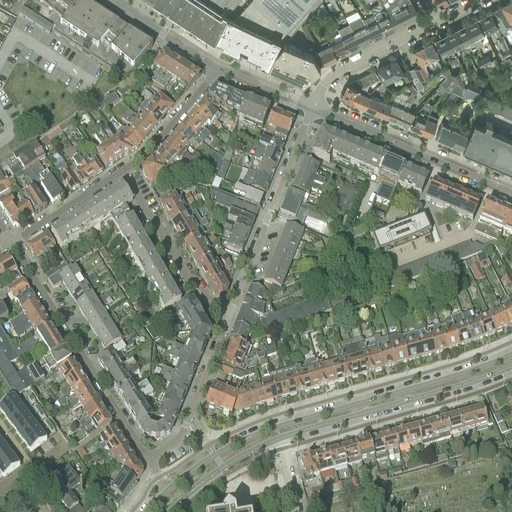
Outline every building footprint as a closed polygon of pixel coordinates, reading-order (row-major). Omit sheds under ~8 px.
[(35,0),(36,0),(37,0),(62,19),(64,21),(79,0),(78,0),(35,0)] [(53,28),(48,34),(49,35),(50,32),(52,33),(52,34),(84,55),(89,58),(94,53),(96,50),(98,48),(99,46),(101,44),(117,25),(112,22),(79,0),(64,21),(62,19),(53,28)] [(215,39),(216,40),(220,31),(227,17),(226,16),(240,0),(151,0),(214,42),(215,39)] [(283,42),(321,0),(253,0),(235,20),(233,20),(230,18),(227,17),(220,31),(216,40),(219,41),(222,42),(221,45),(222,45),(237,52),(239,48),(246,51),(254,54),(253,57),(260,60),(268,64),(267,66),(268,67),(274,52),(283,42)] [(378,0),(380,2),(383,8),(387,15),(388,15),(395,29),(407,23),(399,9),(411,3),(409,0),(378,0)] [(511,0),(502,6),(511,25),(511,0)] [(370,8),(373,14),(383,8),(380,2),(370,8)] [(322,3),(313,13),(316,18),(327,12),(322,3)] [(411,4),(411,3),(399,9),(407,23),(418,17),(411,4)] [(511,25),(502,6),(493,11),(504,35),(509,32),(511,38),(511,37),(511,25)] [(53,28),(22,8),(18,15),(48,34),(53,28)] [(346,15),(348,21),(361,17),(359,11),(346,15)] [(491,12),(479,18),(486,32),(492,29),(496,38),(497,38),(502,35),(497,26),(498,26),(491,12)] [(381,13),(374,16),(376,20),(377,21),(383,35),(386,34),(395,29),(388,15),(387,15),(383,17),(381,13)] [(376,20),(374,16),(362,22),(372,41),(383,35),(376,20)] [(372,41),(362,22),(360,17),(348,23),(353,33),(360,47),(372,41)] [(477,18),(466,24),(476,45),(482,42),(479,36),(485,33),(477,18)] [(313,48),(317,46),(305,24),(301,26),(313,48)] [(349,24),(338,29),(342,38),(341,38),(348,52),(360,47),(353,33),(349,24)] [(466,24),(456,29),(463,43),(466,48),(467,50),(476,45),(466,24)] [(128,32),(117,25),(101,44),(110,51),(112,50),(128,32)] [(456,29),(446,34),(457,55),(461,53),(460,51),(466,48),(463,43),(456,29)] [(94,53),(89,58),(116,75),(117,77),(116,78),(131,70),(147,52),(148,51),(151,49),(152,47),(151,47),(150,46),(149,47),(129,34),(130,33),(128,32),(112,50),(110,51),(101,44),(99,46),(98,48),(96,50),(94,53)] [(331,34),(326,36),(328,40),(330,44),(335,41),(333,37),(331,34)] [(457,55),(446,34),(435,40),(442,55),(448,52),(451,58),(456,56),(457,55)] [(502,35),(497,38),(503,50),(508,48),(502,35)] [(335,41),(330,44),(337,58),(348,52),(341,38),(335,41)] [(312,55),(311,56),(312,56),(312,55),(316,62),(316,63),(317,63),(318,66),(318,67),(319,66),(319,67),(337,58),(330,44),(328,40),(326,42),(321,44),(323,47),(318,49),(319,52),(313,55),(312,55)] [(433,41),(423,46),(434,67),(438,75),(442,72),(440,69),(439,69),(438,68),(440,66),(436,58),(440,55),(438,50),(433,41)] [(274,52),(268,67),(303,81),(320,68),(319,67),(319,66),(318,67),(318,66),(317,63),(316,63),(316,62),(312,55),(312,56),(311,56),(312,55),(283,42),(274,52)] [(419,65),(408,71),(413,80),(418,91),(423,87),(420,80),(430,75),(428,71),(434,67),(423,46),(412,51),(419,65)] [(503,50),(501,51),(504,57),(511,54),(508,48),(503,50)] [(150,88),(155,92),(174,62),(157,51),(151,60),(157,64),(153,69),(159,73),(150,88)] [(489,55),(483,58),(486,64),(492,61),(489,55)] [(483,58),(477,61),(481,67),(486,64),(483,58)] [(396,60),(377,69),(384,82),(402,73),(400,69),(396,60)] [(171,81),(176,83),(185,69),(174,62),(155,92),(162,96),(171,81)] [(442,72),(441,73),(446,78),(451,74),(447,67),(442,72)] [(185,69),(176,83),(180,86),(171,97),(174,99),(170,104),(173,106),(198,77),(185,69)] [(378,77),(374,71),(347,84),(359,89),(372,82),(377,80),(378,77)] [(402,73),(406,81),(411,79),(407,71),(402,73)] [(464,71),(458,73),(461,79),(466,77),(464,71)] [(458,73),(451,76),(453,78),(456,85),(464,88),(461,79),(458,73)] [(446,78),(439,86),(445,90),(449,84),(447,83),(453,78),(451,76),(451,74),(446,78)] [(377,80),(372,82),(377,88),(382,83),(378,77),(377,80)] [(449,84),(445,90),(451,94),(456,85),(453,78),(447,83),(449,84)] [(382,83),(377,88),(383,94),(386,88),(382,83)] [(343,91),(340,96),(342,97),(341,98),(353,103),(359,89),(347,84),(344,91),(343,91)] [(411,84),(407,87),(413,96),(417,92),(411,84)] [(451,94),(445,104),(450,106),(456,94),(464,98),(467,90),(464,88),(456,85),(451,94)] [(441,95),(445,90),(439,86),(434,90),(441,95)] [(122,89),(116,93),(122,98),(126,93),(122,89)] [(206,98),(223,111),(229,95),(214,89),(206,98)] [(359,89),(353,103),(365,108),(370,96),(369,95),(370,94),(359,89)] [(144,93),(140,97),(145,102),(164,117),(171,108),(158,97),(154,102),(150,99),(151,98),(145,92),(144,93)] [(392,105),(387,117),(398,122),(407,101),(409,99),(408,98),(408,96),(399,93),(397,94),(396,96),(395,96),(393,100),(391,105),(392,105)] [(109,97),(107,99),(108,101),(110,103),(112,105),(118,101),(117,99),(114,94),(109,97)] [(223,111),(236,122),(245,101),(229,95),(223,111)] [(370,96),(365,108),(376,113),(381,100),(370,96)] [(407,101),(398,122),(408,127),(414,113),(408,110),(410,105),(416,99),(413,96),(409,99),(407,101)] [(481,106),(505,117),(509,108),(485,97),(481,106)] [(102,101),(101,102),(104,108),(105,109),(112,105),(110,103),(108,101),(107,99),(103,101),(102,101)] [(205,100),(197,109),(220,128),(224,124),(220,120),(217,123),(214,120),(216,117),(214,116),(218,111),(213,106),(205,100)] [(381,100),(376,113),(387,117),(392,105),(391,105),(381,100)] [(245,101),(236,122),(237,123),(237,121),(265,132),(263,138),(283,147),(294,121),(273,112),(269,111),(245,101)] [(104,108),(101,102),(93,107),(97,113),(104,108)] [(144,104),(138,111),(143,116),(156,127),(164,117),(145,102),(144,104)] [(414,118),(410,127),(420,132),(427,115),(429,115),(430,111),(421,107),(416,113),(414,118)] [(197,109),(190,118),(203,129),(207,124),(209,126),(211,124),(214,126),(212,129),(216,133),(220,128),(197,109)] [(128,111),(124,115),(126,116),(127,117),(148,136),(156,127),(143,116),(139,120),(137,118),(133,116),(130,113),(129,112),(128,111)] [(124,115),(121,120),(122,121),(126,124),(129,127),(131,129),(128,133),(141,144),(148,136),(127,117),(126,116),(124,115)] [(427,115),(420,132),(431,136),(437,122),(432,120),(433,117),(429,115),(427,115)] [(190,118),(182,127),(202,144),(210,135),(203,129),(190,118)] [(67,129),(73,125),(71,121),(65,125),(67,129)] [(511,171),(511,142),(489,132),(492,124),(486,122),(483,130),(472,125),(468,135),(468,134),(461,149),(511,171)] [(442,123),(436,139),(449,144),(455,129),(442,123)] [(58,129),(61,134),(67,129),(65,125),(58,129)] [(97,132),(91,135),(101,151),(96,155),(105,169),(128,154),(118,140),(114,143),(106,131),(105,131),(103,127),(97,131),(97,132)] [(182,127),(174,136),(187,147),(191,143),(193,144),(197,147),(198,148),(201,144),(182,127)] [(117,133),(115,136),(118,140),(128,154),(137,148),(141,144),(128,133),(121,128),(117,133)] [(46,137),(50,143),(62,135),(61,134),(58,129),(46,137)] [(455,129),(449,144),(461,149),(468,134),(455,129)] [(315,146),(311,156),(321,160),(329,164),(332,157),(339,140),(321,133),(315,146)] [(230,137),(226,148),(231,150),(236,136),(232,134),(230,137)] [(174,136),(166,145),(189,164),(189,165),(189,164),(190,164),(193,160),(188,157),(185,154),(183,152),(187,147),(174,136)] [(35,144),(39,150),(50,143),(46,137),(35,144)] [(261,139),(258,146),(266,149),(266,148),(280,154),(283,148),(261,139)] [(332,157),(355,167),(362,150),(339,140),(332,157)] [(35,144),(28,149),(36,163),(38,162),(44,158),(39,150),(35,144)] [(80,145),(72,150),(73,151),(77,158),(91,179),(102,172),(97,163),(94,159),(89,162),(84,154),(85,154),(80,147),(80,145)] [(166,145),(158,155),(172,166),(176,161),(178,163),(180,160),(183,163),(181,165),(185,169),(186,168),(191,172),(194,169),(189,164),(166,145)] [(253,159),(261,162),(276,168),(278,163),(280,160),(279,160),(282,155),(280,154),(266,148),(266,149),(258,146),(253,159)] [(224,155),(222,161),(229,164),(231,157),(230,156),(232,150),(231,150),(226,148),(224,155)] [(28,149),(0,166),(0,186),(4,184),(8,182),(2,172),(1,171),(6,168),(6,170),(8,172),(12,178),(20,173),(28,168),(34,164),(36,163),(28,149)] [(355,167),(377,177),(385,160),(362,150),(355,167)] [(67,155),(65,156),(70,164),(72,163),(74,166),(69,169),(72,174),(75,177),(80,186),(91,179),(77,158),(73,151),(67,155)] [(219,151),(216,155),(219,158),(221,160),(222,161),(224,155),(219,151)] [(158,155),(151,164),(173,183),(177,178),(173,175),(171,177),(168,175),(170,172),(168,170),(172,166),(158,155)] [(219,158),(210,168),(215,172),(215,171),(217,172),(222,161),(221,160),(219,158)] [(253,159),(248,172),(270,181),(272,177),(273,177),(274,174),(276,168),(261,162),(253,159)] [(385,160),(377,177),(378,177),(375,184),(381,186),(364,225),(383,218),(397,185),(404,168),(385,160)] [(304,161),(299,173),(325,183),(327,177),(317,173),(319,168),(304,161)] [(34,164),(41,176),(45,173),(38,162),(36,163),(34,164)] [(58,166),(55,168),(57,172),(60,170),(64,176),(60,179),(64,185),(69,193),(78,187),(73,179),(63,163),(58,166)] [(34,164),(28,168),(33,175),(38,183),(40,187),(45,193),(52,204),(60,199),(62,198),(63,198),(62,197),(57,189),(46,172),(45,173),(41,176),(34,164)] [(143,169),(142,174),(151,190),(160,179),(169,187),(173,183),(151,164),(143,169)] [(28,168),(20,173),(23,178),(27,176),(28,177),(33,175),(28,168)] [(205,175),(211,180),(215,172),(210,168),(205,175)] [(427,178),(404,168),(397,185),(420,195),(427,178)] [(248,172),(242,185),(250,189),(250,190),(255,192),(264,196),(265,194),(266,194),(267,190),(270,182),(270,181),(248,172)] [(217,173),(214,178),(221,181),(224,176),(217,173)] [(325,183),(299,173),(292,190),(308,196),(310,190),(320,194),(323,195),(325,189),(323,188),(325,183)] [(27,176),(23,178),(28,178),(33,187),(38,183),(33,175),(28,177),(27,176)] [(424,202),(432,205),(472,222),(481,201),(433,181),(426,198),(424,202)] [(342,184),(339,189),(358,197),(363,186),(355,183),(353,188),(342,184)] [(45,209),(41,201),(31,186),(21,193),(35,215),(45,209)] [(120,207),(123,205),(124,208),(132,203),(122,187),(115,191),(114,189),(103,195),(105,198),(91,207),(101,223),(109,218),(122,209),(120,207)] [(245,198),(243,202),(259,208),(263,198),(235,187),(233,193),(245,198)] [(254,221),(259,209),(258,209),(259,208),(243,202),(210,189),(208,192),(211,204),(230,212),(254,221)] [(345,211),(351,213),(352,214),(358,197),(339,189),(332,206),(345,211)] [(288,192),(283,203),(299,210),(301,205),(304,198),(288,192)] [(159,204),(165,215),(191,200),(188,195),(184,197),(185,200),(181,202),(180,200),(178,201),(174,195),(159,204)] [(7,199),(0,202),(0,206),(13,228),(16,228),(25,222),(24,222),(32,217),(27,208),(23,202),(21,204),(20,204),(17,206),(15,203),(15,201),(13,203),(9,197),(7,199)] [(165,215),(171,225),(187,216),(193,213),(189,207),(194,205),(191,200),(165,215)] [(283,203),(279,214),(288,218),(286,222),(288,223),(296,226),(298,222),(302,224),(305,216),(306,212),(299,210),(283,203)] [(492,241),(496,243),(501,232),(509,213),(486,203),(473,233),(492,241)] [(301,205),(299,210),(306,212),(310,214),(317,217),(320,211),(306,206),(305,207),(301,205)] [(389,206),(387,211),(400,217),(402,212),(389,206)] [(81,236),(101,223),(91,207),(82,213),(81,211),(76,214),(76,213),(74,215),(76,217),(70,221),(81,236)] [(109,218),(116,229),(132,220),(127,212),(124,213),(122,209),(109,218)] [(351,213),(345,211),(340,224),(345,227),(351,213)] [(187,216),(171,225),(177,235),(198,223),(200,222),(198,217),(194,212),(193,213),(187,216)] [(228,217),(227,219),(231,221),(235,222),(236,222),(234,228),(249,234),(254,221),(230,212),(228,216),(228,217)] [(511,214),(509,213),(501,232),(502,233),(507,234),(510,236),(511,237),(511,235),(511,214)] [(384,232),(371,237),(378,253),(430,233),(423,217),(411,222),(410,219),(383,230),(384,232)] [(116,229),(128,250),(144,241),(138,231),(140,230),(138,225),(137,223),(134,225),(132,220),(116,229)] [(198,223),(177,235),(183,246),(199,237),(204,234),(202,230),(201,229),(201,228),(202,228),(206,226),(207,225),(204,220),(203,221),(202,221),(200,222),(198,223)] [(61,249),(81,236),(70,221),(62,226),(61,224),(56,227),(54,228),(56,230),(50,234),(61,249)] [(226,223),(224,229),(230,231),(232,226),(226,223)] [(286,227),(282,236),(299,243),(302,233),(286,227)] [(234,228),(230,238),(245,244),(249,234),(234,228)] [(41,236),(35,240),(44,254),(50,251),(55,258),(60,255),(59,254),(51,241),(47,236),(45,233),(41,236)] [(199,237),(183,246),(189,256),(214,242),(215,241),(212,236),(208,239),(204,241),(202,242),(199,237)] [(282,236),(279,246),(295,252),(302,253),(305,245),(299,243),(282,236)] [(245,244),(230,238),(226,248),(241,254),(245,244)] [(214,242),(189,256),(195,267),(211,258),(208,253),(210,251),(208,248),(212,246),(214,249),(218,246),(219,246),(219,240),(219,239),(215,241),(214,242)] [(26,245),(24,246),(38,268),(39,269),(44,266),(39,258),(39,257),(44,254),(35,240),(29,243),(28,243),(28,244),(26,245)] [(328,240),(324,241),(326,247),(331,260),(335,259),(328,240)] [(128,250),(140,271),(156,261),(150,252),(152,251),(150,246),(149,244),(147,245),(144,241),(128,250)] [(492,241),(490,244),(483,247),(485,251),(494,248),(496,243),(492,241)] [(312,246),(314,251),(323,248),(321,242),(312,246)] [(90,248),(93,252),(100,248),(97,243),(90,248)] [(474,256),(472,251),(470,246),(469,243),(464,245),(469,258),(474,256)] [(480,248),(474,244),(470,246),(472,251),(474,256),(485,251),(483,247),(480,248)] [(464,245),(459,247),(464,260),(469,258),(464,245)] [(279,246),(275,255),(291,262),(295,252),(279,246)] [(464,260),(459,247),(453,249),(458,262),(464,260)] [(495,247),(494,249),(495,249),(499,257),(502,256),(503,252),(504,251),(495,247)] [(70,261),(73,265),(91,254),(88,249),(70,261)] [(453,249),(448,251),(453,264),(458,262),(453,249)] [(99,253),(106,265),(111,262),(104,251),(99,253)] [(448,251),(443,253),(448,266),(453,264),(448,251)] [(443,253),(438,255),(443,268),(448,266),(443,253)] [(275,255),(271,265),(287,271),(291,262),(275,255)] [(438,255),(433,257),(438,270),(443,268),(438,255)] [(476,259),(479,266),(488,262),(484,255),(476,259)] [(211,258),(195,267),(201,277),(227,262),(225,259),(224,257),(220,260),(216,262),(214,263),(211,258)] [(433,257),(427,259),(432,272),(438,270),(433,257)] [(7,258),(0,261),(0,273),(3,279),(10,275),(15,283),(21,279),(7,258)] [(422,261),(427,274),(432,272),(427,259),(422,261)] [(475,259),(469,261),(472,268),(469,269),(475,283),(479,281),(481,280),(484,279),(478,265),(475,259)] [(382,270),(394,265),(392,260),(380,264),(382,270)] [(140,271),(152,292),(168,282),(163,273),(165,272),(162,267),(161,265),(159,266),(156,261),(140,271)] [(417,263),(422,276),(427,274),(422,261),(417,263)] [(227,262),(201,277),(208,287),(223,278),(221,275),(220,274),(223,273),(225,270),(226,270),(230,267),(227,262)] [(417,263),(412,265),(417,278),(422,276),(417,263)] [(44,276),(48,282),(69,269),(66,264),(55,271),(54,270),(44,276)] [(108,267),(119,285),(124,282),(112,264),(108,267)] [(271,265),(267,274),(284,280),(287,271),(271,265)] [(396,271),(394,265),(382,270),(389,288),(401,284),(396,271)] [(412,265),(406,267),(411,280),(417,278),(412,265)] [(406,267),(401,269),(406,282),(411,280),(406,267)] [(62,282),(65,287),(80,278),(74,268),(71,270),(70,269),(70,268),(69,269),(48,282),(53,290),(61,285),(60,283),(62,282)] [(401,269),(396,271),(401,284),(406,282),(401,269)] [(267,274),(264,284),(271,287),(280,290),(284,280),(267,274)] [(502,280),(507,288),(511,285),(507,277),(502,280)] [(65,287),(70,296),(92,282),(90,278),(83,283),(80,278),(65,287)] [(223,278),(208,287),(214,299),(222,302),(228,287),(223,278)] [(22,280),(0,293),(0,300),(1,302),(6,299),(5,297),(5,296),(7,295),(8,295),(10,293),(10,295),(12,297),(14,300),(28,291),(22,280)] [(415,282),(415,284),(416,289),(426,287),(423,280),(415,282)] [(70,296),(76,306),(91,296),(88,291),(95,287),(92,282),(70,296)] [(168,282),(152,292),(164,312),(180,303),(175,294),(177,292),(174,288),(175,287),(173,286),(171,287),(168,282)] [(401,287),(404,293),(413,289),(411,283),(401,287)] [(269,292),(271,287),(264,284),(261,289),(269,292)] [(120,287),(132,305),(136,303),(125,285),(120,287)] [(245,300),(263,307),(268,305),(270,305),(269,299),(267,298),(269,293),(250,286),(245,300)] [(271,287),(269,292),(274,294),(274,297),(281,294),(280,290),(271,287)] [(306,288),(300,291),(303,296),(309,294),(306,288)] [(401,295),(399,288),(388,292),(391,300),(401,295)] [(342,289),(325,295),(330,311),(348,304),(342,289)] [(15,309),(13,310),(15,315),(21,311),(35,302),(28,291),(14,300),(16,303),(17,306),(17,308),(16,308),(15,309)] [(303,296),(300,291),(294,293),(296,299),(303,296)] [(242,307),(234,326),(249,331),(252,331),(258,331),(261,330),(264,337),(283,330),(331,312),(330,311),(324,296),(324,295),(272,316),(261,320),(260,319),(254,317),(254,319),(248,316),(250,310),(242,307)] [(76,306),(82,314),(104,301),(101,297),(95,301),(91,296),(76,306)] [(507,298),(497,303),(498,305),(508,326),(511,324),(511,309),(510,305),(508,300),(507,298)] [(180,315),(184,322),(199,313),(191,299),(166,314),(170,320),(180,315)] [(245,300),(242,307),(250,310),(248,316),(254,319),(254,317),(260,319),(261,320),(272,316),(272,315),(271,312),(268,305),(263,307),(245,300)] [(82,314),(88,324),(103,314),(100,309),(107,305),(104,301),(82,314)] [(23,315),(8,324),(11,329),(13,331),(13,332),(42,313),(35,302),(21,311),(23,315)] [(356,306),(352,307),(354,314),(357,313),(357,311),(363,309),(362,302),(356,306)] [(494,313),(488,316),(495,332),(496,331),(497,332),(501,330),(500,330),(508,326),(498,305),(497,303),(491,306),(494,313)] [(133,308),(144,326),(149,323),(138,305),(133,308)] [(354,314),(352,307),(342,310),(343,316),(354,314)] [(481,319),(481,318),(478,311),(473,313),(483,337),(489,335),(495,332),(488,316),(481,319)] [(461,316),(471,342),(483,337),(473,313),(472,313),(472,312),(461,316)] [(42,313),(13,332),(17,338),(32,329),(35,333),(41,330),(49,324),(42,313)] [(184,322),(190,333),(210,332),(199,313),(184,322)] [(88,324),(93,333),(115,319),(113,315),(106,319),(103,314),(88,324)] [(460,315),(450,318),(451,321),(459,347),(471,342),(461,316),(460,315)] [(93,333),(99,342),(114,332),(111,327),(118,323),(115,319),(93,333)] [(438,325),(441,333),(446,350),(457,347),(459,347),(450,321),(438,325)] [(432,327),(426,329),(428,336),(427,336),(433,354),(446,350),(441,333),(438,325),(432,327)] [(64,348),(50,326),(36,335),(43,345),(50,357),(64,348)] [(234,326),(229,339),(232,341),(242,344),(244,345),(247,336),(250,337),(252,331),(249,331),(234,326)] [(150,327),(146,330),(153,341),(157,338),(150,327)] [(0,371),(9,366),(19,360),(43,345),(36,335),(34,336),(35,338),(14,351),(13,349),(0,328),(0,371)] [(423,331),(400,337),(407,362),(419,358),(432,355),(433,354),(427,336),(426,336),(425,337),(424,332),(423,331)] [(114,332),(99,342),(105,351),(127,338),(124,333),(117,337),(114,332)] [(190,333),(185,345),(202,352),(210,332),(190,333)] [(252,335),(254,341),(262,338),(260,333),(252,335)] [(399,335),(387,338),(395,365),(407,362),(400,337),(399,335)] [(107,354),(97,361),(103,372),(119,363),(115,357),(125,351),(133,345),(131,343),(137,339),(134,336),(121,345),(121,346),(115,349),(107,354)] [(379,336),(373,338),(375,343),(382,369),(395,365),(387,338),(380,340),(379,336)] [(232,342),(227,353),(246,361),(254,342),(246,344),(245,347),(232,342)] [(375,343),(363,347),(370,373),(374,371),(375,373),(381,371),(380,370),(382,369),(375,343)] [(363,347),(362,344),(351,347),(359,376),(360,375),(361,377),(367,375),(366,374),(370,373),(363,347)] [(168,346),(166,351),(170,353),(197,364),(202,352),(185,345),(183,351),(173,347),(172,348),(168,346)] [(360,377),(359,376),(351,347),(339,350),(348,379),(352,378),(352,379),(360,377)] [(50,357),(26,372),(35,385),(42,381),(44,380),(38,371),(45,367),(49,372),(55,368),(62,363),(70,358),(64,348),(50,357)] [(150,348),(138,355),(142,363),(150,359),(150,348)] [(178,363),(176,369),(193,376),(197,364),(170,353),(166,351),(164,358),(178,363)] [(337,362),(330,364),(335,384),(344,382),(343,380),(348,379),(340,352),(335,354),(336,358),(335,358),(337,362)] [(246,361),(227,353),(223,364),(242,371),(246,361)] [(62,363),(55,368),(57,372),(64,367),(73,362),(70,358),(62,363)] [(315,361),(304,364),(305,367),(311,391),(319,389),(318,388),(323,386),(316,364),(315,361)] [(61,377),(64,382),(79,372),(73,362),(64,367),(57,372),(44,380),(42,381),(45,387),(61,377)] [(103,372),(106,376),(111,383),(135,368),(132,362),(122,368),(119,363),(103,372)] [(318,363),(316,364),(323,386),(327,385),(327,387),(335,384),(330,364),(323,366),(322,362),(318,363)] [(206,407),(218,412),(226,391),(221,389),(225,378),(224,378),(225,376),(230,378),(231,377),(234,370),(222,366),(206,407)] [(299,369),(293,371),(299,393),(304,392),(304,393),(311,391),(305,367),(299,369)] [(111,383),(117,394),(132,385),(129,380),(139,374),(135,368),(111,383)] [(163,371),(161,376),(188,387),(193,376),(176,369),(173,375),(163,371)] [(288,376),(283,377),(288,396),(289,396),(290,398),(296,396),(295,394),(299,393),(293,371),(287,372),(288,376)] [(18,396),(35,385),(26,372),(7,384),(11,390),(13,389),(18,396)] [(55,396),(59,401),(62,399),(87,384),(79,372),(64,382),(67,388),(55,396)] [(275,374),(269,375),(269,376),(270,380),(276,400),(288,396),(283,377),(282,376),(281,376),(276,378),(275,374)] [(159,381),(158,383),(169,388),(166,393),(183,400),(188,387),(161,376),(159,381)] [(151,380),(145,384),(148,389),(154,386),(151,380)] [(270,380),(258,383),(265,403),(276,400),(270,380)] [(258,383),(246,388),(253,408),(265,403),(258,383)] [(87,384),(62,399),(65,404),(70,401),(73,406),(77,403),(92,393),(87,384)] [(117,394),(124,405),(148,389),(145,384),(136,390),(132,385),(117,394)] [(246,388),(237,391),(237,395),(242,411),(253,408),(246,388)] [(124,405),(131,416),(145,408),(145,407),(146,406),(143,400),(152,395),(151,394),(148,389),(124,405)] [(226,391),(218,412),(230,417),(232,411),(237,413),(242,411),(237,395),(237,391),(236,392),(232,390),(231,393),(226,391)] [(83,413),(99,403),(92,393),(77,403),(80,408),(66,416),(69,421),(83,413)] [(164,405),(163,406),(178,412),(183,400),(166,393),(162,405),(164,405)] [(491,406),(496,404),(493,395),(488,397),(491,406)] [(13,397),(0,406),(0,412),(2,416),(19,404),(14,397),(13,397)] [(59,401),(57,403),(60,408),(61,407),(65,404),(62,399),(59,401)] [(84,414),(76,419),(78,424),(79,425),(79,426),(81,429),(90,423),(105,414),(99,403),(83,413),(84,414)] [(19,404),(2,416),(8,424),(24,411),(19,404)] [(165,420),(165,421),(173,424),(178,412),(163,406),(159,417),(165,420)] [(481,407),(468,411),(473,428),(486,424),(487,426),(491,425),(488,414),(484,415),(481,407)] [(131,416),(138,427),(147,422),(146,422),(152,418),(145,408),(131,416)] [(24,411),(8,424),(13,431),(30,419),(24,411)] [(468,411),(456,414),(461,432),(473,428),(468,411)] [(489,417),(493,425),(502,421),(498,413),(489,417)] [(105,414),(90,423),(93,428),(84,433),(87,438),(111,423),(105,414)] [(456,414),(444,418),(449,435),(461,432),(456,414)] [(147,422),(138,427),(144,436),(157,441),(169,434),(173,424),(165,421),(165,420),(159,417),(155,416),(152,418),(146,422),(147,422)] [(444,418),(426,423),(432,443),(450,438),(449,435),(444,418)] [(30,419),(13,431),(19,438),(35,426),(30,419)] [(497,424),(500,433),(506,431),(502,422),(497,424)] [(426,423),(415,426),(420,443),(421,446),(429,444),(432,443),(426,423)] [(35,426),(19,438),(24,446),(41,433),(35,426)] [(415,426),(403,430),(408,447),(420,443),(415,426)] [(95,448),(98,453),(106,448),(106,447),(120,438),(114,428),(99,438),(103,443),(95,448)] [(403,430),(391,433),(396,450),(408,447),(403,430)] [(41,433),(24,446),(30,453),(46,441),(41,433)] [(391,433),(379,437),(384,454),(391,452),(393,456),(397,455),(396,450),(391,433)] [(379,437),(367,440),(372,459),(373,459),(374,462),(386,459),(384,454),(379,437)] [(108,454),(101,458),(102,461),(104,463),(127,448),(120,438),(106,447),(106,448),(105,449),(108,454)] [(365,441),(364,441),(354,444),(359,463),(369,460),(371,460),(372,459),(367,440),(365,441)] [(487,441),(477,444),(478,446),(479,450),(489,447),(487,441)] [(3,444),(0,446),(0,457),(8,452),(3,444)] [(354,444),(340,448),(345,467),(359,463),(354,444)] [(477,444),(465,447),(466,449),(467,453),(479,450),(478,446),(477,444)] [(127,448),(104,463),(107,467),(114,463),(118,469),(118,468),(121,466),(133,458),(127,448)] [(340,448),(326,452),(332,471),(345,467),(340,448)] [(81,449),(76,452),(81,459),(86,456),(81,449)] [(8,452),(0,457),(0,469),(14,459),(8,452)] [(326,452),(312,456),(318,475),(332,471),(326,452)] [(318,475),(312,456),(301,459),(305,474),(301,475),(304,484),(311,482),(312,479),(312,477),(318,475)] [(425,460),(426,465),(436,462),(434,457),(425,460)] [(118,469),(116,469),(122,474),(136,483),(141,475),(141,471),(133,458),(121,466),(118,468),(118,469)] [(14,459),(0,469),(0,474),(3,478),(19,466),(14,459)] [(421,460),(413,463),(414,469),(422,466),(421,460)] [(453,461),(446,463),(448,470),(455,468),(453,461)] [(414,469),(413,463),(405,465),(406,471),(414,469)] [(67,469),(47,484),(64,508),(61,510),(62,511),(81,511),(69,494),(80,486),(67,469)] [(112,494),(122,502),(136,483),(122,474),(115,484),(108,480),(103,487),(106,489),(112,494)] [(355,478),(349,480),(351,487),(357,485),(355,478)] [(351,487),(349,480),(336,483),(338,491),(351,487)] [(328,487),(322,489),(324,496),(330,494),(328,487)] [(106,489),(100,497),(117,509),(122,502),(112,494),(106,489)] [(324,496),(322,489),(310,492),(312,499),(324,496)] [(306,503),(307,510),(314,508),(312,501),(306,503)]
